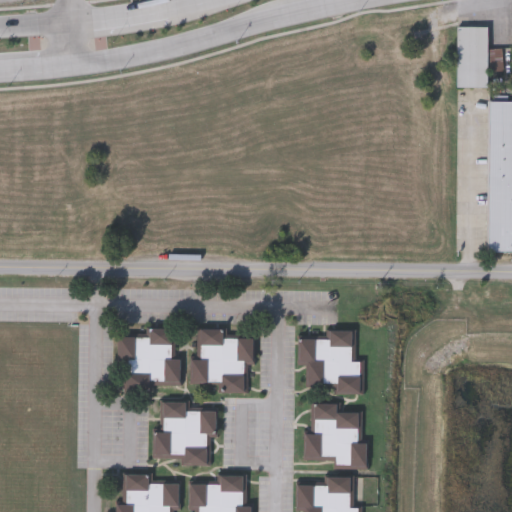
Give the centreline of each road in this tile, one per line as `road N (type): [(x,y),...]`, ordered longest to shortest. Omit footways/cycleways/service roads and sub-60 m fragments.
road 1 (tertiary): [(397,275),(0,271)]
road 2 (secondary): [(72,67),(135,58),(307,10)]
